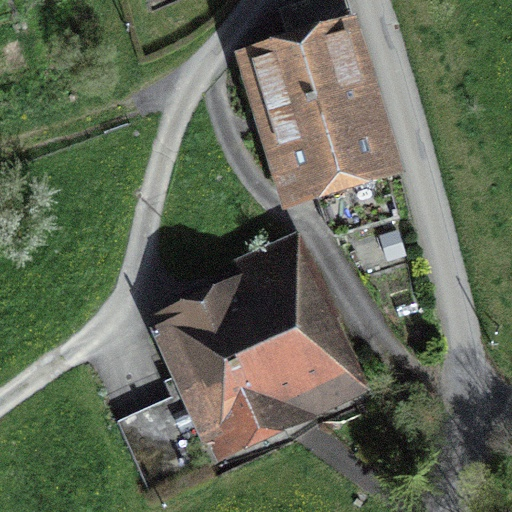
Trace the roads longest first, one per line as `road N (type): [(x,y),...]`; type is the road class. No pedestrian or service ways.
road 1 (unclassified): [(368,0),(464,348),(465,398),(447,511)]
road 2 (track): [(190,88),(0,155)]
